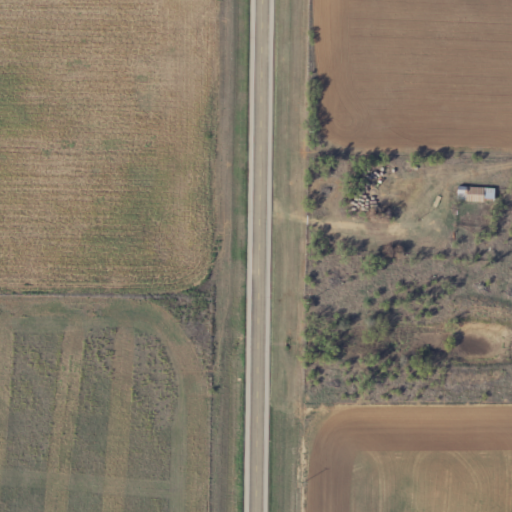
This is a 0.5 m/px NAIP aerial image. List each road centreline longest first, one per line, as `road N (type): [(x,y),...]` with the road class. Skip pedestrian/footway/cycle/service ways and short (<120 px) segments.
road 1 (primary): [(257,511),(262,0)]
road 2 (residential): [(261,238),(417,238),(453,187),(511,192)]
